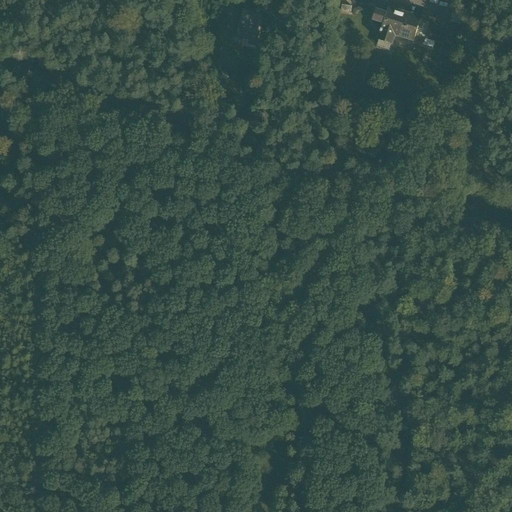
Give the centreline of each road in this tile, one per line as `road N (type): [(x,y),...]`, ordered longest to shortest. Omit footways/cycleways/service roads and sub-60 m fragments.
road 1 (track): [(511,234),(0,62)]
road 2 (residential): [(195,0),(182,123)]
